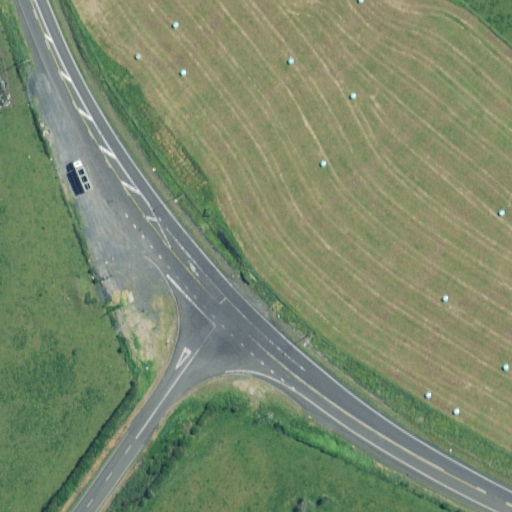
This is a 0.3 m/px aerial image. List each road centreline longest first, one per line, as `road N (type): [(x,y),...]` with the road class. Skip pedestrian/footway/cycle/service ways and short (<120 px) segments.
road 1 (tertiary): [(32,0),(83,120),(145,215),(228,314)]
road 2 (tertiary): [(228,314),(425,461),(511,508)]
road 3 (unclassified): [(83,511),(228,314)]
